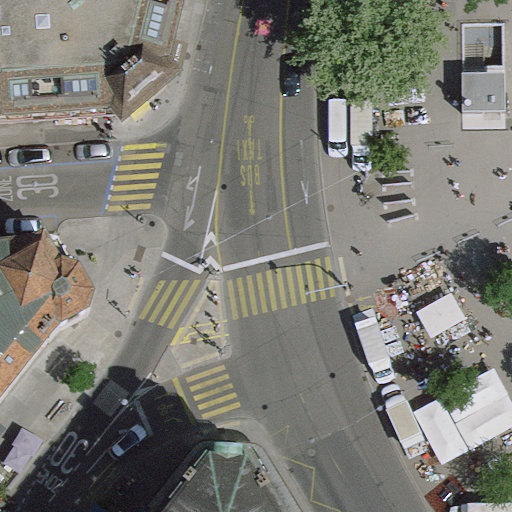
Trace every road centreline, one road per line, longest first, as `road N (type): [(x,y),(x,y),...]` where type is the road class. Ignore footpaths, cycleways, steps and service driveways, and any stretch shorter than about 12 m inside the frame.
road 1 (secondary): [(249,88),(267,263),(313,395)]
road 2 (tertiary): [(220,171),(94,451)]
road 3 (tertiary): [(94,451),(163,403),(213,389),(313,395)]
road 4 (residential): [(220,171),(0,193)]
road 5 (secondary): [(313,395),(385,511)]
